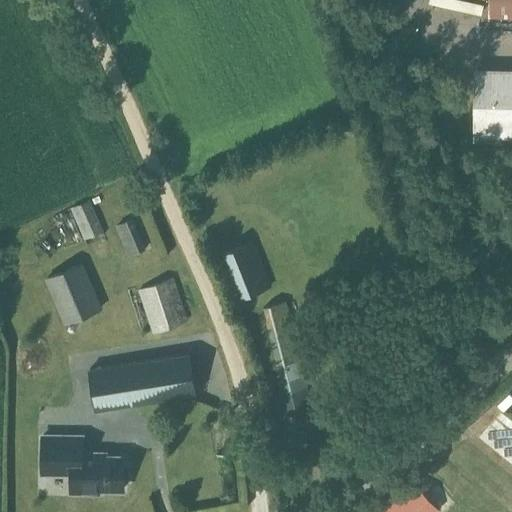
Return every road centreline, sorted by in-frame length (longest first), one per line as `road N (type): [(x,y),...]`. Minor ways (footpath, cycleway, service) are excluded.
road 1 (track): [(259,511),(220,320),(74,0)]
road 2 (unclassified): [(337,511),(511,361)]
